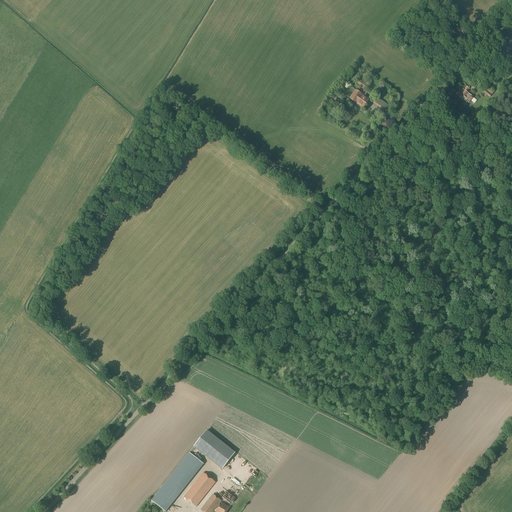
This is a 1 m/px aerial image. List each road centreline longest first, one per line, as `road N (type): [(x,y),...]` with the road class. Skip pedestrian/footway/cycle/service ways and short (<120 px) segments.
road 1 (unclassified): [(44,511),(511,9)]
road 2 (track): [(511,372),(248,292)]
